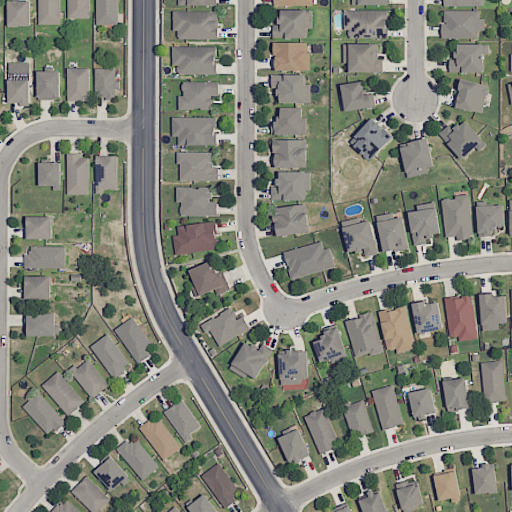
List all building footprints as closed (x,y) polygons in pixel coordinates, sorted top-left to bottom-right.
[(30,0),(8,1),(8,26),(31,26),(30,0)] [(60,24),(59,0),(37,0),(38,24),(60,24)] [(89,0),(67,0),(67,18),(89,18),(89,0)] [(118,0),(96,0),(96,24),(118,24),(118,0)] [(306,38),(306,29),(312,29),(312,10),(281,10),(281,23),(273,23),(273,38),(306,38)] [(387,10),(346,10),(345,37),(387,38),(387,10)] [(479,10),(443,10),(444,24),(441,24),(441,37),(476,37),(476,30),(485,30),(485,18),(479,18),(479,10)] [(218,39),(218,11),(173,11),(173,31),(178,31),(178,39),(218,39)] [(299,70),(299,65),(309,65),(309,42),(274,43),(274,71),(299,70)] [(374,43),(343,44),(344,63),(348,63),(348,72),(383,72),(383,58),(375,58),(374,43)] [(483,73),(483,44),(457,43),(457,59),(449,59),(449,72),(483,73)] [(216,74),(216,46),(172,47),(172,66),(177,66),(177,75),(216,74)] [(89,67),(67,67),(67,101),(89,101),(89,67)] [(95,68),(95,98),(115,98),(115,89),(117,89),(117,68),(95,68)] [(60,71),(37,71),(38,98),(60,97),(60,71)] [(271,74),(271,87),(279,87),(279,103),(310,103),(310,84),(305,83),(305,75),(271,74)] [(8,102),(29,102),(30,80),(9,80),(8,102)] [(455,108),(484,112),(487,83),(458,80),(455,108)] [(178,110),(213,109),(213,96),(219,96),(219,81),(182,82),(182,95),(178,95),(178,110)] [(342,83),(343,110),(371,108),(370,92),(363,93),(362,82),(342,83)] [(271,134),(306,135),(306,117),(301,117),(302,108),(279,107),(279,121),(271,121),(271,134)] [(216,145),(216,117),(172,117),(172,136),(178,136),(178,145),(216,145)] [(349,142),(369,161),(392,137),(372,118),(349,142)] [(486,145),(465,119),(453,129),(449,124),(439,133),(461,160),(475,148),(478,151),(486,145)] [(273,167),(298,168),(298,162),(306,162),(307,139),(274,139),(273,167)] [(434,170),(428,139),(400,145),(406,176),(434,170)] [(212,152),(179,152),(178,180),(218,181),(218,166),(212,166),(212,152)] [(89,155),(67,155),(66,194),(88,195),(89,155)] [(117,156),(95,156),(95,193),(103,193),(103,188),(117,188),(117,156)] [(60,162),(39,162),(40,185),(61,185),(60,162)] [(271,200),(305,200),(305,188),(310,188),(310,172),(277,171),(277,187),(271,187),(271,200)] [(217,201),(212,201),(212,187),(177,188),(177,202),(181,202),(181,216),(217,215),(217,201)] [(468,195),(442,198),(446,237),(456,236),(456,240),(473,238),(468,195)] [(308,233),(307,205),(275,206),(276,234),(308,233)] [(476,206),(478,236),(492,236),(491,227),(504,227),(504,205),(476,206)] [(409,211),(413,245),(427,244),(426,236),(440,235),(437,208),(409,211)] [(382,252),(408,249),(403,213),(377,216),(382,252)] [(26,238),(52,238),(52,216),(26,216),(26,238)] [(349,254),(363,250),(365,257),(378,254),(370,220),(342,227),(349,254)] [(177,226),(179,235),(173,236),(176,255),(219,248),(215,221),(177,226)] [(330,247),(324,249),(322,242),(284,251),(291,279),(335,267),(330,247)] [(65,246),(31,246),(31,254),(25,254),(25,265),(65,266),(65,246)] [(188,270),(198,296),(216,289),(218,294),(229,289),(221,268),(213,271),(209,262),(188,270)] [(51,276),(25,276),(25,298),(51,299),(51,276)] [(478,338),(472,294),(444,298),(450,337),(457,336),(458,341),(478,338)] [(499,330),(499,323),(507,323),(506,294),(480,295),(481,330),(499,330)] [(413,304),(416,333),(442,330),(439,301),(413,304)] [(378,312),(387,350),(395,349),(396,353),(415,349),(406,306),(378,312)] [(243,316),(237,319),(232,308),(200,323),(205,333),(211,330),(218,345),(250,330),(243,316)] [(56,313),(26,313),(25,336),(55,336),(56,313)] [(346,320),(356,358),(383,351),(372,313),(346,320)] [(155,349),(133,317),(114,330),(137,362),(155,349)] [(320,362),(346,354),(338,329),(312,337),(320,362)] [(92,344),(111,378),(130,368),(110,333),(92,344)] [(257,380),(272,349),(262,343),(260,347),(244,340),(230,370),(246,377),(247,375),(257,380)] [(280,385),(301,384),(301,378),(308,378),(307,351),(279,352),(280,385)] [(90,399),(108,387),(89,358),(71,370),(90,399)] [(505,401),(504,361),(482,362),(483,402),(505,401)] [(85,401),(57,371),(41,386),(69,416),(85,401)] [(443,380),(446,411),(469,409),(466,378),(443,380)] [(380,429),(402,425),(395,385),(373,389),(380,429)] [(435,413),(431,388),(410,391),(413,420),(426,419),(425,414),(435,413)] [(22,407),(49,435),(65,421),(38,392),(22,407)] [(184,440),(202,428),(182,399),(164,412),(184,440)] [(372,433),(365,401),(344,406),(351,438),(372,433)] [(304,416),(320,453),(339,444),(324,407),(304,416)] [(139,428),(164,460),(181,447),(156,415),(139,428)] [(278,437),(290,464),(310,455),(298,428),(278,437)] [(144,480),(159,465),(133,437),(118,451),(144,480)] [(129,477),(111,454),(93,469),(111,491),(129,477)] [(241,493),(218,462),(201,476),(224,506),(241,493)] [(475,494),(497,492),(495,465),(472,467),(475,494)] [(434,475),(439,501),(461,496),(456,471),(434,475)] [(71,492),(92,511),(102,511),(100,510),(110,499),(86,476),(71,492)] [(397,484),(402,510),(423,506),(418,480),(397,484)] [(386,511),(378,491),(358,498),(363,511),(386,511)] [(217,511),(205,494),(188,506),(191,511),(217,511)]
